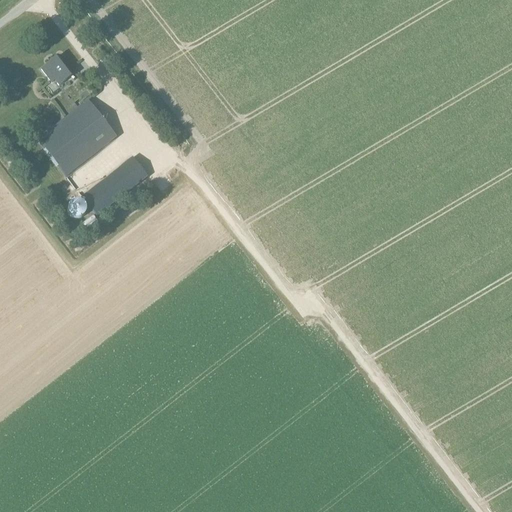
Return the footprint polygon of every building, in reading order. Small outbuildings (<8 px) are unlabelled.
[(43,68),(58,87),(72,76),(57,57),(43,68)] [(53,94),(56,89),(50,85),(47,90),(53,94)] [(36,141),(65,178),(115,138),(87,102),(36,141)] [(81,198),(96,217),(146,178),(131,159),(81,198)] [(68,216),(69,216),(69,217),(70,218),(71,219),(72,220),(73,220),(74,220),(75,220),(76,221),(77,221),(78,220),(79,220),(80,220),(81,219),(82,219),(83,218),(83,217),(84,217),(84,216),(84,215),(85,215),(85,214),(85,213),(85,212),(85,211),(85,210),(85,209),(85,208),(84,208),(84,207),(84,206),(83,206),(83,205),(82,204),(81,204),(80,203),(79,203),(78,202),(77,202),(76,202),(75,202),(74,203),(73,203),(72,203),(72,204),(71,204),(70,204),(70,205),(69,206),(68,207),(68,208),(67,209),(67,210),(67,211),(67,212),(67,213),(67,214),(68,214),(68,215),(68,216)]
